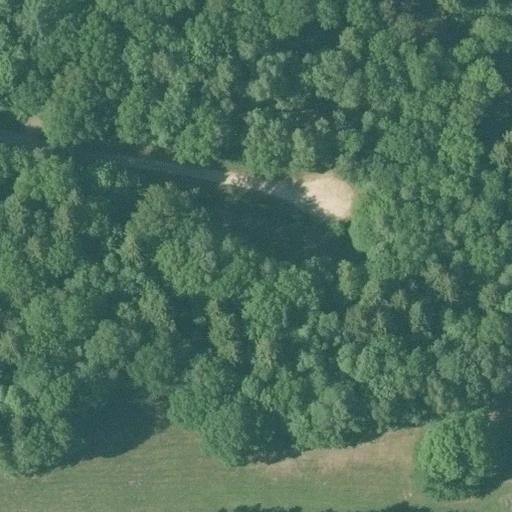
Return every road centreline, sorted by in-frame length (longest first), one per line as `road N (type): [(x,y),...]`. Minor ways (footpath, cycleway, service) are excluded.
road 1 (track): [(0,136),(77,157),(328,199)]
road 2 (track): [(511,229),(455,183),(402,162),(347,163),(289,192)]
road 3 (track): [(0,189),(99,0)]
